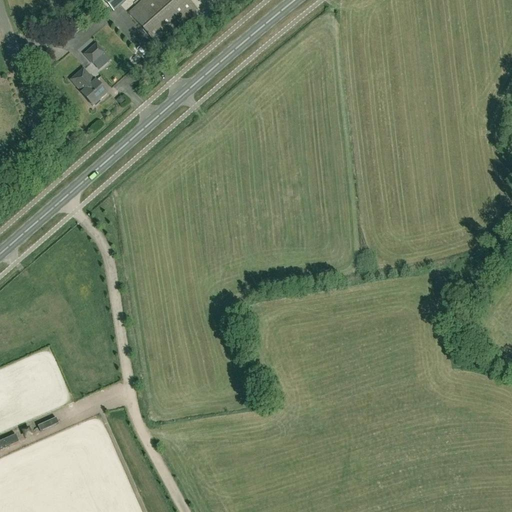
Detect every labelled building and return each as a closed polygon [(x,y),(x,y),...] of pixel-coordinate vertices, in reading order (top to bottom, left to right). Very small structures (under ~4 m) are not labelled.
[(102,0),(114,12),(127,0),(102,0)] [(187,0),(145,0),(129,15),(157,47),(198,11),(187,0)] [(104,54),(96,45),(84,56),(92,65),(104,54)] [(93,108),(107,95),(95,82),(95,83),(83,70),(71,81),(82,94),(81,95),(93,108)] [(136,465),(131,467),(137,482),(142,481),(136,465)] [(136,488),(140,500),(149,497),(144,485),(136,488)]
